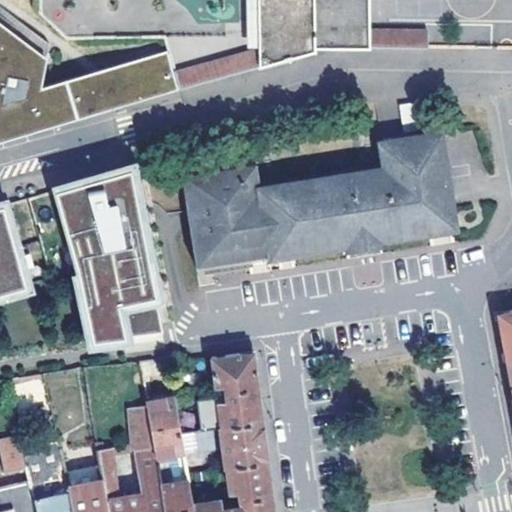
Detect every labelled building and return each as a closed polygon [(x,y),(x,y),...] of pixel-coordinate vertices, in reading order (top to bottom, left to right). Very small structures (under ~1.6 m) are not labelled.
[(255,0),(256,11),(163,36),(167,51),(177,86),(178,88),(315,50),(315,45),(314,0),(255,0)] [(367,30),(366,0),(314,0),(315,45),(368,45),(367,30)] [(45,52),(0,16),(0,118),(35,108),(39,88),(45,52)] [(368,45),(428,47),(428,31),(367,30),(368,45)] [(167,51),(101,70),(130,80),(158,72),(164,90),(177,86),(167,51)] [(101,70),(39,88),(35,108),(0,118),(0,139),(24,133),(178,88),(177,86),(164,90),(158,72),(130,80),(101,70)] [(455,226),(440,134),(385,143),(389,169),(262,189),(272,255),(357,242),(436,229),(455,226)] [(262,189),(258,163),(183,175),(199,266),(272,255),(262,189)] [(156,292),(130,165),(109,170),(75,180),(55,185),(77,261),(94,335),(125,332),(118,300),(156,292)] [(0,202),(0,288),(24,281),(2,202),(0,202)] [(511,309),(497,313),(507,366),(511,364),(511,309)] [(225,385),(226,393),(258,389),(253,351),(211,358),(215,387),(225,385)] [(224,428),(263,422),(258,389),(226,393),(228,400),(222,401),(220,403),(224,428)] [(164,511),(161,484),(156,456),(148,402),(148,396),(141,398),(142,406),(133,408),(145,493),(123,497),(116,447),(99,449),(102,466),(104,476),(110,511),(164,511)] [(183,434),(177,397),(148,402),(156,456),(186,450),(183,434)] [(217,428),(215,399),(198,400),(200,429),(217,428)] [(269,461),(263,422),(224,428),(195,432),(199,452),(224,448),(227,468),(228,468),(269,461)] [(195,432),(183,434),(186,450),(187,455),(199,452),(195,432)] [(3,439),(9,469),(29,464),(24,447),(22,435),(3,439)] [(40,470),(66,464),(61,439),(24,447),(29,464),(34,487),(43,484),(40,470)] [(269,461),(228,468),(232,492),(237,496),(241,496),(242,504),(273,496),(269,461)] [(0,507),(37,498),(34,487),(29,464),(9,469),(0,471),(0,507)] [(70,486),(71,492),(75,511),(110,511),(104,476),(102,466),(68,473),(70,486)] [(191,479),(161,484),(164,511),(195,511),(195,507),(191,479)] [(46,492),(43,484),(34,487),(37,498),(37,500),(71,492),(70,486),(46,492)] [(40,511),(75,511),(71,492),(37,500),(40,511)] [(275,511),(273,496),(242,504),(243,510),(233,511),(275,511)] [(195,507),(195,511),(233,511),(230,511),(224,511),(224,507),(220,503),(195,507)]
